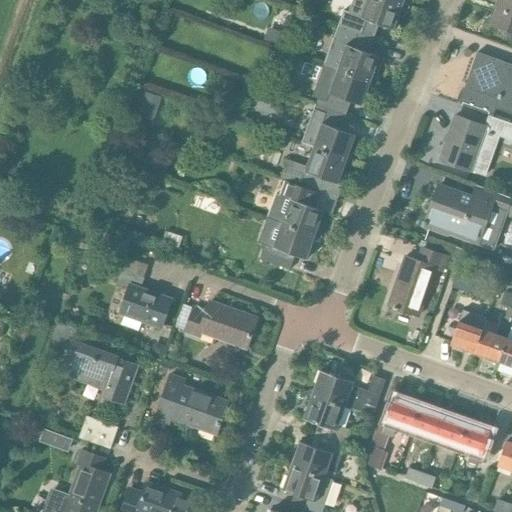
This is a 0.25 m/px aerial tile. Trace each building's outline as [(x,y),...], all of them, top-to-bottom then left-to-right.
[(394,30),(403,5),(389,0),(366,0),(360,16),(349,12),(343,10),(339,25),(373,38),(378,24),(394,30)] [(511,0),(500,0),(497,8),(491,24),(511,31),(511,0)] [(368,52),(373,38),(339,25),(333,41),(345,46),(337,68),(371,80),(380,57),(368,52)] [(282,33),(278,46),(291,50),(295,37),(282,33)] [(511,65),(477,53),(459,103),(493,116),(496,109),(511,114),(511,65)] [(371,80),(337,68),(337,69),(323,64),(312,96),(317,98),(316,104),(345,115),(351,101),(362,105),(371,80)] [(250,86),(246,98),(255,100),(259,89),(250,86)] [(145,92),(137,116),(154,122),(162,97),(145,92)] [(340,129),(345,115),(316,104),(310,120),(321,124),(313,147),(347,159),(356,135),(340,129)] [(511,123),(488,115),(485,126),(454,115),(439,160),(472,171),(486,132),(511,140),(511,123)] [(174,144),(171,153),(183,157),(186,148),(174,144)] [(339,184),(347,159),(313,147),(306,166),(287,159),(280,178),(287,181),(318,192),(323,178),(339,184)] [(290,200),(282,223),(315,235),(324,211),(312,206),(318,192),(287,181),(282,197),(290,200)] [(438,184),(423,227),(448,236),(449,234),(476,243),(493,249),(505,216),(511,218),(511,197),(476,185),(472,196),(438,184)] [(315,235),(282,223),(282,222),(273,246),(265,243),(260,259),(290,269),(295,255),(307,259),(315,235)] [(104,234),(100,245),(125,254),(129,243),(104,234)] [(173,234),(169,246),(178,249),(182,237),(173,234)] [(442,272),(447,258),(422,250),(418,262),(404,258),(388,306),(419,316),(434,269),(442,272)] [(161,329),(172,299),(140,288),(145,275),(123,267),(116,285),(129,289),(120,315),(124,316),(121,324),(138,331),(141,322),(161,329)] [(491,286),(473,279),(468,293),(486,299),(491,286)] [(511,308),(511,293),(505,291),(500,304),(511,308)] [(257,319),(210,302),(207,313),(194,308),(185,333),(198,338),(200,333),(246,349),(257,319)] [(475,353),(486,322),(476,319),(474,325),(459,320),(451,344),(475,353)] [(499,361),(507,337),(495,332),(497,326),(486,322),(475,353),(499,361)] [(58,323),(52,339),(63,343),(63,339),(67,336),(72,336),(74,339),(77,330),(58,323)] [(511,366),(511,338),(507,337),(499,361),(511,366)] [(125,405),(139,366),(118,359),(119,358),(73,341),(61,375),(107,391),(104,398),(125,405)] [(153,341),(148,355),(161,359),(166,346),(153,341)] [(168,373),(171,365),(162,362),(159,370),(168,373)] [(312,394),(346,406),(362,412),(373,416),(375,407),(385,380),(373,376),(368,391),(353,386),(354,382),(320,370),(312,394)] [(217,435),(228,403),(182,386),(183,381),(170,376),(155,420),(169,425),(171,419),(217,435)] [(339,426),(346,406),(312,394),(303,418),(319,424),(315,434),(345,445),(351,430),(339,426)] [(411,430),(420,406),(395,397),(387,420),(383,434),(393,438),(398,425),(411,430)] [(435,438),(444,414),(420,406),(411,430),(435,438)] [(459,447),(468,423),(444,414),(435,438),(459,447)] [(110,449),(118,427),(87,416),(79,438),(110,449)] [(468,423),(459,447),(471,451),(467,464),(477,467),(482,454),(483,454),(491,431),(468,423)] [(58,434),(53,447),(67,452),(72,439),(58,434)] [(335,474),(345,445),(315,434),(311,445),(300,441),(291,466),(325,478),(327,471),(335,474)] [(511,470),(511,443),(506,441),(498,465),(511,470)] [(51,488),(41,511),(96,511),(110,474),(101,471),(105,459),(80,449),(74,464),(78,466),(68,494),(51,488)] [(317,500),(325,478),(291,466),(283,489),(294,493),(291,504),(313,511),(321,511),(325,502),(317,500)] [(418,483),(421,472),(409,467),(405,479),(418,483)] [(421,472),(418,483),(432,488),(436,477),(421,472)] [(189,511),(194,500),(147,483),(143,494),(129,489),(121,511),(189,511)] [(442,499),(439,507),(450,511),(453,503),(442,499)] [(499,511),(509,511),(511,504),(497,499),(493,510),(499,511)] [(453,503),(450,511),(453,511),(462,511),(465,507),(453,503)]
